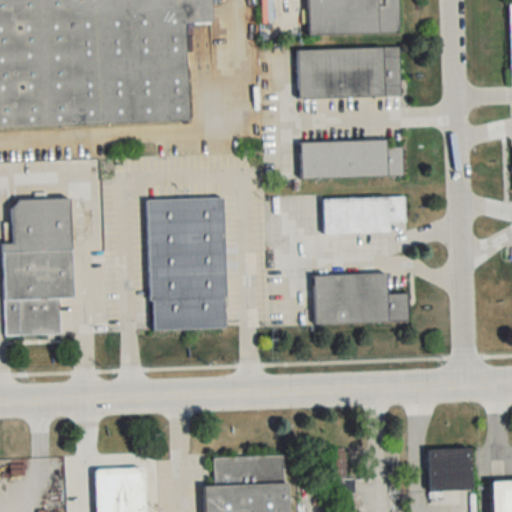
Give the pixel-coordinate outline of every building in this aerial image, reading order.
[(296,49),(297,98),(399,97),(398,48),(296,49)] [(299,142),(300,179),(402,177),(401,146),(386,147),(385,140),(299,142)] [(222,197),(147,199),(149,330),(224,328),(222,197)] [(322,198),(322,233),(389,233),(389,221),(403,221),(403,197),(322,198)] [(69,198),(11,199),(12,242),(1,243),(3,335),(59,334),(58,298),(71,297),(69,198)] [(313,323),(407,321),(406,293),(385,294),(385,273),(312,275),(313,323)] [(470,448),(427,448),(427,491),(470,491),(470,448)] [(352,511),(352,478),(345,478),(345,452),(324,452),(324,477),(335,477),(336,511),(352,511)] [(203,486),(203,511),(287,511),(286,455),(212,457),(213,485),(203,486)] [(145,511),(145,468),(94,469),(95,511),(145,511)] [(511,511),(511,480),(491,481),(491,511),(511,511)]
